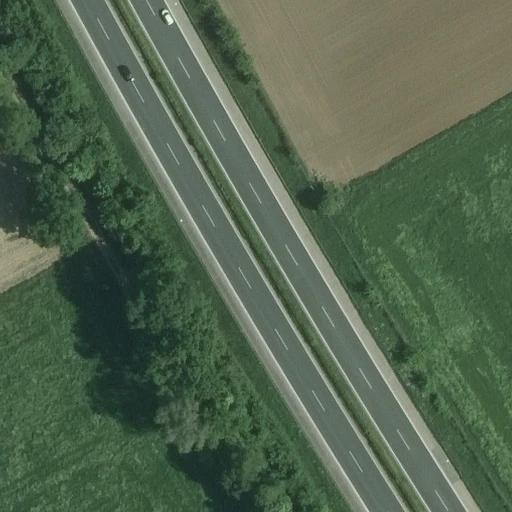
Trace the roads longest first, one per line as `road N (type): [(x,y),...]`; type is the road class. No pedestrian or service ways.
road 1 (motorway): [(451,511),(153,0)]
road 2 (motorway): [(92,0),(383,511)]
road 3 (track): [(252,511),(0,62)]
